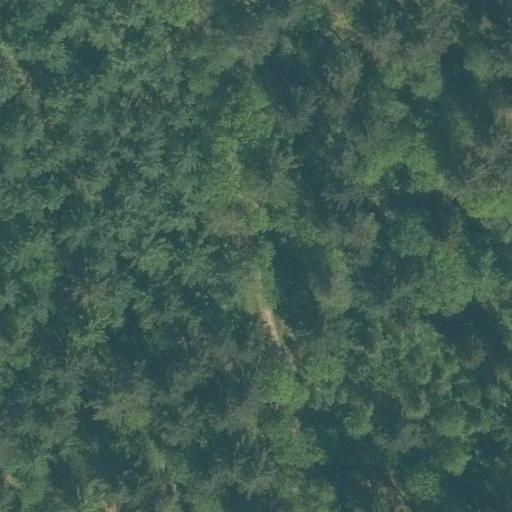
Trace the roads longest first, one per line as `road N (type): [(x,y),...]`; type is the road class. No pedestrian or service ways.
road 1 (track): [(198,0),(265,288)]
road 2 (track): [(318,511),(265,288)]
